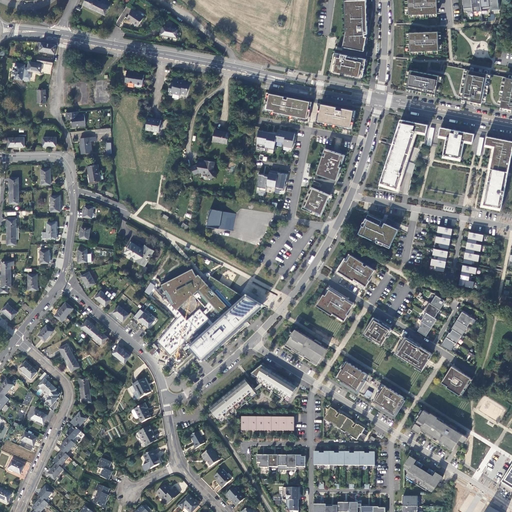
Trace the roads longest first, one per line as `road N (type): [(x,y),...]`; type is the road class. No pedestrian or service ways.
road 1 (residential): [(16,338),(70,394),(18,511)]
road 2 (secondary): [(62,35),(251,72)]
road 3 (residential): [(60,279),(149,359),(165,400)]
road 4 (residential): [(397,433),(511,506)]
road 5 (secondary): [(379,98),(511,124)]
road 6 (secondary): [(251,72),(379,98)]
road 7 (secondary): [(379,98),(251,72)]
road 8 (residential): [(62,35),(52,111),(69,150)]
